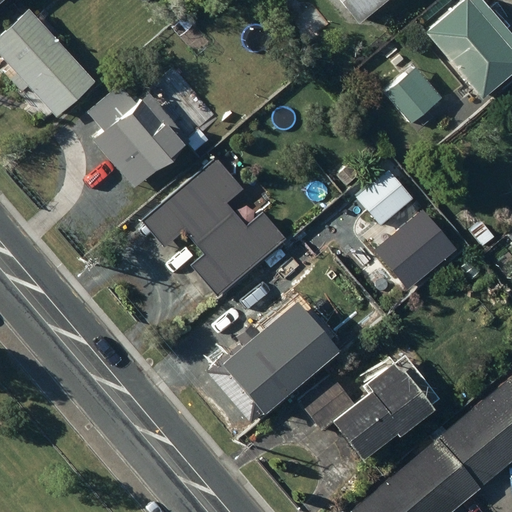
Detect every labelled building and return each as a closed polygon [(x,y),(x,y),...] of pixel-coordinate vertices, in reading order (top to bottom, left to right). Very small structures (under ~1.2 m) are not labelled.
[(339,0),(358,22),(384,0),(339,0)] [(511,37),(504,28),(508,24),(496,11),(492,14),(479,0),(460,0),(425,32),(474,87),(441,117),(454,132),(489,101),(484,94),(511,69),(511,37)] [(0,63),(4,60),(16,73),(8,79),(13,85),(59,44),(27,8),(0,33),(0,63)] [(59,44),(13,85),(18,90),(25,84),(54,115),(92,80),(59,44)] [(413,68),(385,94),(410,122),(438,96),(413,68)] [(147,94),(92,139),(131,187),(197,132),(185,118),(174,127),(147,94)] [(214,156),(140,220),(162,247),(182,230),(192,243),(231,209),(225,202),(241,187),(214,156)] [(321,175),(310,186),(321,196),(332,185),(321,175)] [(187,247),(197,258),(190,264),(217,296),(283,239),(260,211),(244,225),(231,209),(192,243),(187,247)] [(468,232),(481,245),(492,234),(479,221),(468,232)] [(302,238),(271,265),(296,293),(327,266),(302,238)] [(454,260),(469,277),(479,269),(463,252),(454,260)] [(262,322),(222,359),(263,404),(303,366),(262,322)] [(329,374),(295,402),(318,430),(328,422),(359,461),(394,432),(397,435),(431,408),(401,371),(400,373),(390,361),(364,382),(370,389),(353,403),(329,374)] [(511,373),(437,437),(478,486),(511,458),(511,373)] [(437,437),(349,511),(350,511),(448,511),(478,486),(437,437)]
